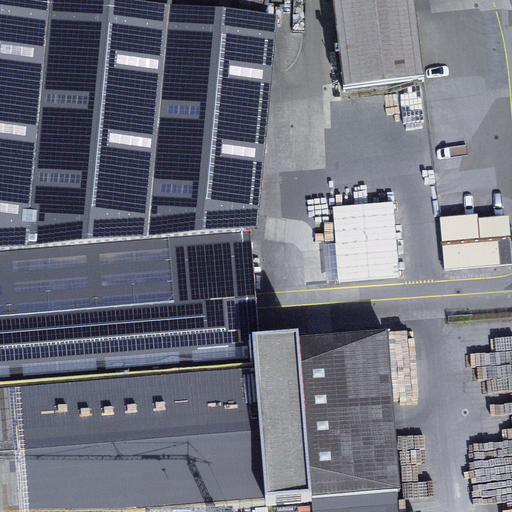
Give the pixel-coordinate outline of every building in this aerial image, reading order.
[(0,0),(0,395),(256,375),(253,346),(249,302),(244,242),(265,23),(260,22),(262,0),(0,0)] [(332,0),(344,92),(424,84),(413,0),(332,0)] [(355,142),(353,113),(323,114),(325,144),(355,142)] [(400,197),(339,202),(342,239),(330,239),(332,277),(405,272),(400,197)] [(441,221),(445,271),(511,265),(511,263),(510,240),(504,241),(502,220),(477,222),(477,218),(441,221)] [(0,511),(153,511),(234,506),(266,503),(266,508),(311,504),(311,501),(313,501),(397,494),(399,494),(386,337),(298,345),(298,342),(253,346),(256,375),(0,395),(0,511)] [(398,511),(397,494),(313,501),(313,511),(398,511)]
